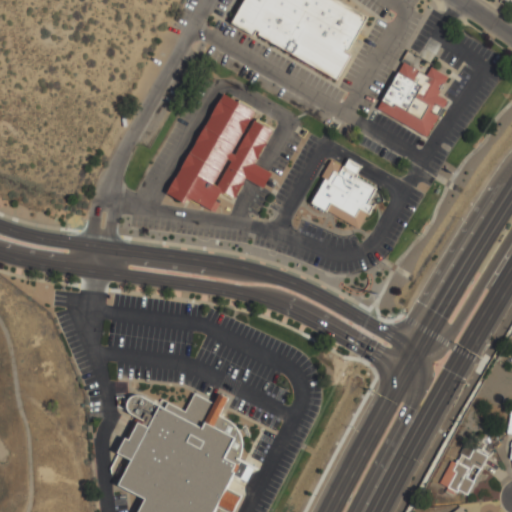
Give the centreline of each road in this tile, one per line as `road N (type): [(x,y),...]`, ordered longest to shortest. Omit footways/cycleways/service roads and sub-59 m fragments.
road 1 (tertiary): [(421,354),(325,300),(247,271),(0,226)]
road 2 (tertiary): [(0,247),(231,289),(319,322),(411,373)]
road 3 (primary): [(511,200),(335,511)]
road 4 (primary): [(371,511),(511,258)]
road 5 (primary): [(354,511),(418,390),(421,354)]
road 6 (primary): [(411,373),(449,339),(511,236)]
